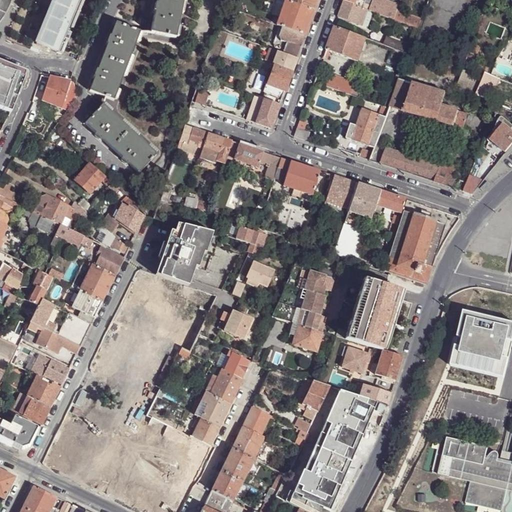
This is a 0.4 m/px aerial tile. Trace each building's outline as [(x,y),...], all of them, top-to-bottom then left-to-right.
[(63,53),(84,0),(0,0),(0,20),(1,20),(7,10),(9,5),(11,0),(53,0),(36,42),(63,53)] [(175,39),(182,4),(163,0),(156,0),(156,5),(154,14),(150,34),(175,39)] [(314,12),(317,0),(285,0),(285,1),(314,12)] [(356,0),(355,6),(363,9),(366,10),(369,4),(364,3),(356,0)] [(371,6),(369,11),(394,20),(397,10),(399,5),(385,0),(373,0),(371,5),(371,6)] [(305,35),(314,12),(285,1),(279,18),(277,23),(276,25),(281,27),(285,28),(305,35)] [(343,2),(338,18),(357,25),(363,9),(355,6),(343,2)] [(397,10),(394,20),(402,23),(406,13),(397,10)] [(102,57),(126,66),(139,33),(139,32),(115,23),(110,37),(106,45),(102,57)] [(300,47),(305,35),(285,28),(283,34),(280,41),(289,44),(300,47)] [(334,28),(324,56),(328,58),(330,53),(358,63),(365,43),(366,39),(334,28)] [(386,38),(384,46),(394,50),(407,55),(410,47),(386,38)] [(297,59),(300,47),(289,44),(286,55),(297,59)] [(464,66),(472,69),(474,64),(480,47),(472,44),(470,49),(466,61),(464,66)] [(276,57),(281,53),(269,49),(264,61),(273,64),(276,57)] [(407,55),(394,50),(390,58),(405,63),(407,55)] [(285,92),(297,59),(286,55),(281,53),(276,57),(273,64),(273,66),(275,67),(268,85),(282,91),(285,92)] [(113,101),(126,66),(102,57),(97,70),(94,79),(89,92),(105,98),(113,101)] [(20,91),(27,71),(21,68),(0,59),(0,108),(11,112),(20,91)] [(479,72),(482,73),(484,68),(474,64),(472,69),(479,72)] [(474,97),(475,97),(482,81),(482,80),(477,78),(477,77),(461,70),(452,90),(474,98),(474,97)] [(71,81),(70,80),(58,78),(50,76),(42,98),(63,106),(71,81)] [(493,97),(500,79),(490,76),(487,83),(482,81),(475,97),(486,100),(488,95),(493,97)] [(331,77),(327,87),(351,96),(354,86),(331,77)] [(404,111),(403,113),(463,131),(468,115),(442,107),(446,94),(400,79),(392,99),(398,101),(396,106),(398,109),(404,111)] [(71,80),(71,81),(63,106),(69,108),(78,96),(73,82),(71,80)] [(278,102),(282,91),(268,85),(264,97),(278,102)] [(354,86),(351,96),(357,98),(361,88),(354,86)] [(194,104),(205,107),(209,94),(198,91),(194,104)] [(494,113),(497,105),(486,100),(475,97),(474,97),(474,98),(471,104),(494,113)] [(398,112),(403,113),(404,111),(398,109),(396,106),(398,101),(392,99),(389,108),(398,112)] [(271,129),(279,105),(272,103),(264,100),(261,106),(260,109),(255,124),(260,125),(271,129)] [(248,121),(255,124),(260,109),(261,106),(254,103),(248,121)] [(112,149),(129,130),(102,105),(84,124),(95,134),(102,141),(112,149)] [(384,107),(383,107),(380,114),(387,116),(390,110),(384,107)] [(374,149),(386,118),(363,110),(357,127),(351,125),(350,129),(348,135),(346,140),(374,149)] [(463,131),(403,113),(400,123),(465,143),(468,133),(463,131)] [(511,133),(511,126),(502,118),(499,118),(498,119),(497,122),(511,133)] [(504,154),(511,143),(511,133),(497,122),(493,132),(492,134),(494,135),(488,142),(504,154)] [(197,129),(185,125),(184,127),(183,127),(182,132),(176,148),(201,156),(209,133),(197,129)] [(295,137),(307,141),(310,133),(302,130),(297,129),(295,137)] [(156,155),(129,130),(112,149),(122,159),(129,165),(139,174),(156,155)] [(214,151),(219,153),(217,160),(226,163),(228,156),(228,155),(232,141),(219,136),(209,133),(201,156),(211,160),(211,159),(214,151)] [(46,141),(39,152),(46,158),(54,147),(46,141)] [(240,143),(232,141),(228,155),(228,156),(235,159),(240,143)] [(259,166),(261,160),(269,162),(263,185),(273,188),(280,166),(282,157),(270,153),(248,146),(240,143),(235,159),(259,166)] [(359,158),(369,162),(373,153),(362,149),(359,158)] [(381,165),(453,189),(457,179),(450,176),(457,168),(434,160),(433,165),(386,150),(381,165)] [(217,160),(219,153),(214,151),(211,159),(217,160)] [(292,160),(282,157),(280,166),(289,169),(292,160)] [(284,185),(295,188),(293,194),(302,196),(304,191),(314,194),(322,170),(300,163),(292,160),(289,169),(284,185)] [(89,193),(101,180),(108,187),(112,183),(90,163),(74,180),(89,193)] [(344,177),(334,174),(326,200),(349,208),(357,182),(344,177)] [(483,181),(469,176),(463,192),(472,195),(483,181)] [(369,186),(357,182),(349,208),(336,253),(359,261),(361,256),(373,215),(376,211),(382,190),(369,186)] [(6,183),(3,187),(12,192),(15,187),(6,183)] [(1,186),(0,187),(0,194),(12,200),(15,193),(12,192),(3,187),(1,186)] [(380,212),(382,206),(401,212),(405,198),(392,193),(382,190),(376,211),(380,212)] [(14,208),(21,211),(23,206),(12,200),(0,194),(0,222),(5,226),(14,208)] [(42,216),(60,225),(69,207),(51,198),(42,216)] [(82,199),(77,204),(81,208),(86,203),(82,199)] [(210,211),(213,204),(193,199),(192,202),(187,201),(185,206),(210,211)] [(81,208),(77,204),(75,210),(77,212),(76,213),(81,217),(85,211),(81,208)] [(107,214),(99,224),(111,235),(120,223),(135,234),(139,226),(144,217),(129,206),(128,207),(121,204),(114,218),(107,214)] [(33,236),(51,245),(56,235),(60,225),(42,216),(23,206),(21,211),(20,213),(30,218),(29,221),(32,223),(30,228),(35,230),(33,236)] [(427,283),(431,270),(443,235),(446,224),(436,221),(436,219),(430,217),(432,212),(430,211),(422,209),(420,214),(414,212),(414,214),(404,211),(385,270),(427,283)] [(0,246),(2,242),(9,228),(5,226),(0,222),(0,246)] [(260,246),(262,247),(266,234),(262,233),(263,231),(254,228),(253,230),(234,224),(228,237),(252,244),(260,246)] [(315,238),(318,226),(314,224),(310,237),(315,238)] [(93,242),(84,237),(60,225),(56,235),(54,239),(56,240),(58,236),(77,245),(74,250),(86,256),(88,251),(93,242)] [(208,238),(210,233),(181,225),(178,234),(174,232),(170,231),(169,234),(166,245),(162,256),(161,260),(165,262),(161,276),(189,286),(195,267),(199,268),(204,252),(207,253),(211,239),(208,238)] [(16,231),(9,228),(2,242),(9,246),(16,231)] [(128,249),(115,238),(110,247),(125,255),(126,252),(128,249)] [(102,246),(93,242),(88,251),(97,255),(102,246)] [(161,260),(162,256),(166,245),(162,244),(158,259),(161,260)] [(257,256),(260,246),(252,244),(249,253),(257,256)] [(45,274),(58,248),(51,245),(49,248),(42,245),(35,261),(41,264),(38,270),(45,274)] [(58,248),(45,274),(52,277),(71,287),(73,284),(82,266),(84,262),(58,248)] [(95,267),(114,277),(118,268),(123,259),(104,249),(95,267)] [(375,267),(383,269),(385,262),(377,259),(375,267)] [(161,260),(156,275),(161,276),(165,262),(161,260)] [(91,268),(81,288),(73,284),(71,287),(73,288),(79,291),(101,302),(107,291),(114,277),(95,267),(84,262),(82,266),(84,268),(85,265),(91,268)] [(268,287),(275,271),(253,262),(246,278),(248,279),(246,284),(258,288),(260,284),(268,287)] [(21,275),(2,263),(0,267),(0,278),(17,290),(21,275)] [(36,286),(29,301),(38,306),(41,300),(48,286),(52,277),(45,274),(38,270),(23,263),(21,267),(37,275),(33,284),(36,286)] [(370,280),(386,285),(389,275),(371,269),(368,279),(370,280)] [(300,326),(320,332),(325,318),(319,315),(325,296),(322,296),(324,290),(326,284),(331,286),(333,281),(331,278),(309,271),(304,289),(306,290),(295,325),(300,326)] [(114,321),(119,324),(106,350),(101,347),(97,355),(92,365),(110,373),(119,357),(154,374),(164,355),(169,358),(174,360),(181,348),(189,330),(179,325),(190,302),(137,276),(114,321)] [(0,278),(0,286),(13,293),(15,294),(17,290),(0,278)] [(360,310),(350,341),(355,342),(382,350),(401,290),(386,285),(370,280),(368,287),(362,306),(360,310)] [(233,297),(240,300),(245,286),(239,283),(233,297)] [(354,307),(360,310),(362,306),(368,287),(361,285),(354,307)] [(207,317),(217,297),(197,289),(190,302),(201,307),(198,313),(207,317)] [(97,311),(101,302),(79,291),(71,307),(93,319),(97,311)] [(18,296),(17,295),(14,300),(10,298),(6,307),(12,310),(18,296)] [(0,379),(4,371),(6,372),(9,365),(10,363),(28,327),(30,322),(38,306),(29,301),(18,296),(12,310),(2,330),(1,330),(0,332),(0,379)] [(41,300),(38,306),(30,322),(43,328),(53,306),(52,306),(41,300)] [(55,307),(53,306),(43,328),(45,330),(52,333),(54,328),(46,324),(55,307)] [(226,312),(218,328),(244,341),(254,320),(236,311),(234,310),(231,315),(226,312)] [(504,377),(511,342),(511,321),(464,310),(451,365),(504,377)] [(68,314),(57,336),(79,347),(85,336),(90,325),(68,314)] [(200,333),(206,319),(197,315),(189,330),(181,348),(190,352),(200,333)] [(79,347),(57,336),(52,333),(45,330),(43,328),(30,322),(28,327),(43,335),(38,345),(56,355),(61,345),(76,353),(79,347)] [(297,334),(300,326),(295,325),(294,324),(291,332),(295,333),(297,334)] [(320,332),(300,326),(297,334),(299,334),(296,346),(318,352),(323,333),(320,332)] [(348,349),(341,369),(362,375),(365,364),(373,366),(377,353),(369,351),(368,356),(348,349)] [(393,379),(395,380),(400,366),(403,356),(382,350),(380,358),(377,368),(375,368),(373,374),(375,374),(379,375),(384,377),(393,379)] [(233,353),(225,371),(227,372),(241,378),(245,370),(250,360),(233,353)] [(39,363),(42,365),(37,376),(41,378),(42,376),(50,361),(42,356),(39,363)] [(132,446),(147,416),(161,387),(174,360),(169,358),(155,385),(152,383),(143,383),(128,415),(119,415),(109,435),(132,446)] [(65,376),(68,370),(50,361),(42,376),(61,385),(65,376)] [(491,419),(500,381),(457,371),(448,408),(491,419)] [(241,378),(227,372),(225,377),(239,384),(241,378)] [(11,377),(5,374),(0,383),(4,385),(6,386),(11,377)] [(220,374),(218,379),(213,376),(204,391),(209,393),(215,396),(231,404),(236,395),(241,385),(239,384),(225,377),(220,374)] [(305,383),(306,379),(293,375),(292,378),(305,383)] [(37,376),(27,397),(32,400),(49,408),(54,397),(59,387),(41,378),(37,376)] [(330,387),(321,384),(316,382),(313,381),(302,406),(308,409),(317,413),(330,387)] [(387,405),(391,393),(358,382),(354,394),(368,399),(387,405)] [(44,418),(48,410),(31,401),(32,400),(27,397),(20,393),(16,402),(10,399),(4,411),(7,413),(25,422),(27,418),(41,425),(44,418)] [(215,396),(209,393),(204,403),(207,405),(206,407),(209,408),(215,396)] [(204,420),(220,427),(227,413),(231,404),(215,396),(209,408),(204,420)] [(380,424),(387,405),(368,399),(361,418),(380,424)] [(260,436),(270,416),(252,407),(247,418),(242,427),(260,436)] [(306,414),(314,418),(317,413),(308,409),(306,414)] [(25,422),(7,413),(4,419),(10,423),(9,425),(0,419),(0,441),(18,451),(30,447),(39,429),(25,422)] [(303,432),(306,434),(314,418),(306,414),(298,430),(303,432)] [(79,429),(83,422),(69,415),(65,423),(79,429)] [(151,419),(147,416),(132,446),(137,448),(151,419)] [(376,432),(380,424),(361,418),(358,426),(376,432)] [(151,419),(137,448),(156,458),(176,468),(195,476),(203,461),(210,447),(192,439),(151,419)] [(202,419),(192,439),(210,447),(215,437),(220,427),(204,420),(202,419)] [(260,444),(263,438),(260,436),(242,427),(237,437),(232,448),(252,459),(256,453),(260,444)] [(303,445),(308,435),(306,434),(303,432),(297,443),(303,445)] [(362,461),(368,448),(372,440),(360,436),(356,443),(350,455),(362,461)] [(438,475),(440,466),(438,465),(437,463),(437,461),(438,460),(439,458),(439,456),(439,454),(438,451),(439,449),(440,448),(442,447),(444,448),(446,438),(440,437),(432,474),(438,475)] [(462,474),(471,476),(470,482),(466,498),(476,500),(475,501),(476,503),(476,504),(478,505),(479,505),(480,505),(482,505),(483,505),(484,505),(485,506),(486,507),(487,508),(488,508),(489,509),(490,509),(491,508),(492,507),(493,507),(493,506),(494,504),(503,506),(506,491),(508,484),(511,484),(511,453),(502,451),(499,462),(497,462),(497,460),(498,458),(498,456),(498,455),(497,453),(495,452),(493,452),(492,453),(490,454),(488,457),(486,459),(485,459),(487,448),(446,438),(444,448),(442,447),(440,448),(439,449),(438,451),(439,454),(439,456),(439,458),(438,460),(437,461),(437,463),(438,465),(440,466),(438,475),(460,480),(462,474)] [(266,447),(260,444),(256,453),(262,456),(266,447)] [(242,483),(254,460),(252,459),(232,448),(225,463),(221,471),(242,483)] [(154,462),(135,453),(130,450),(125,460),(121,467),(127,470),(124,476),(133,480),(142,485),(154,462)] [(356,472),(362,461),(350,455),(339,450),(326,475),(349,486),(356,472)] [(121,467),(125,460),(106,451),(99,465),(104,467),(101,473),(115,480),(121,467)] [(174,472),(154,462),(142,485),(141,486),(150,491),(151,489),(154,491),(162,495),(163,494),(174,472)] [(195,476),(176,468),(174,472),(163,494),(171,498),(174,500),(170,508),(178,511),(189,489),(195,476)] [(5,472),(0,469),(0,497),(4,500),(15,477),(5,472)] [(233,503),(242,483),(221,471),(216,481),(211,491),(227,500),(233,503)] [(278,492),(285,478),(285,477),(279,473),(272,489),(278,492)] [(471,476),(462,474),(460,480),(470,482),(471,476)] [(347,490),(349,486),(326,475),(324,479),(347,490)] [(26,501),(22,508),(31,511),(48,511),(56,497),(33,486),(26,501)] [(221,511),(223,510),(227,500),(211,491),(208,497),(204,504),(218,511),(221,511)] [(335,511),(339,504),(320,495),(313,510),(315,511),(324,511),(325,509),(328,508),(335,511)] [(475,501),(476,500),(466,498),(465,503),(502,511),(503,506),(494,504),(493,506),(493,507),(492,507),(491,508),(490,509),(489,509),(488,508),(487,508),(486,507),(485,506),(484,505),(483,505),(482,505),(480,505),(479,505),(478,505),(476,504),(476,503),(475,501)] [(227,511),(233,503),(227,500),(223,510),(227,511)] [(68,511),(72,505),(64,501),(59,511),(68,511)] [(260,511),(267,511),(271,506),(265,503),(260,511)]
